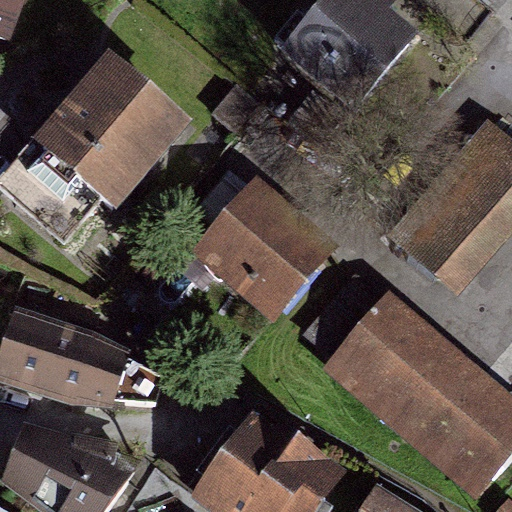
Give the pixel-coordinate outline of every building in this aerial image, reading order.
[(0,0),(0,42),(12,47),(28,0),(0,0)] [(444,52),(384,0),(353,0),(299,62),(377,129),(444,52)] [(199,152),(124,85),(56,160),(131,227),(199,152)] [(511,234),(511,169),(481,142),(386,247),(449,304),(511,234)] [(347,267),(262,192),(203,259),(287,334),(347,267)] [(511,451),(511,413),(392,310),(331,380),(469,501),(511,451)] [(124,359),(20,326),(2,382),(107,414),(124,359)] [(334,511),(346,490),(246,440),(212,508),(219,511),(334,511)] [(121,511),(131,492),(29,444),(2,500),(26,511),(121,511)] [(212,511),(209,502),(181,511),(212,511)]
